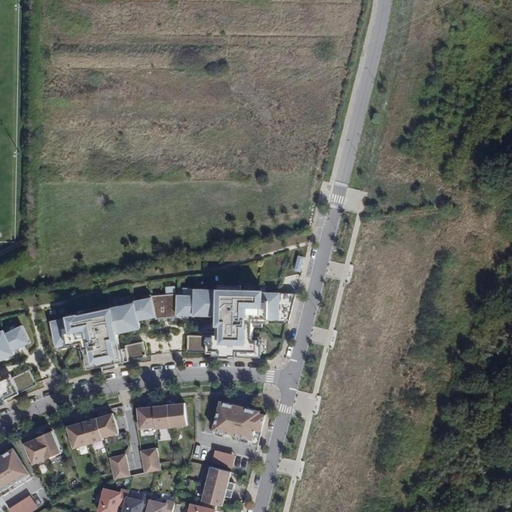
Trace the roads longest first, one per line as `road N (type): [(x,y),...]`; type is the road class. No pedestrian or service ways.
road 1 (residential): [(292,378),(390,0)]
road 2 (residential): [(121,380),(172,372),(292,378)]
road 3 (residential): [(0,419),(121,380)]
